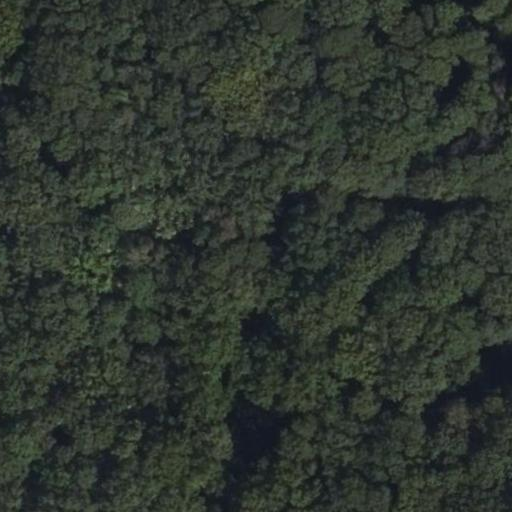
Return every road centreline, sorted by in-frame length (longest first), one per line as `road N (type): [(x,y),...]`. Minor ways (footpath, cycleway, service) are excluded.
road 1 (track): [(511,509),(129,232)]
road 2 (track): [(28,511),(79,359),(119,280),(129,232)]
road 3 (track): [(129,232),(2,135)]
